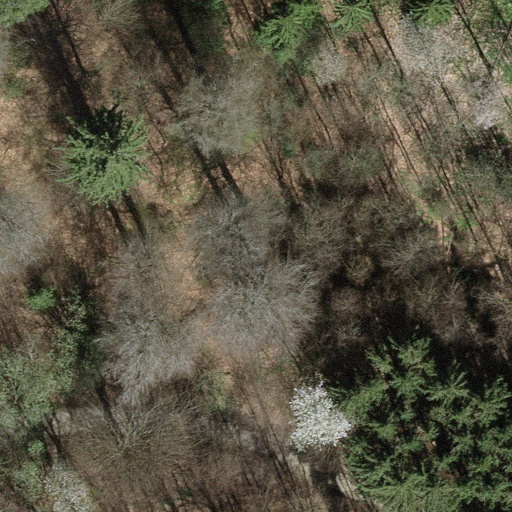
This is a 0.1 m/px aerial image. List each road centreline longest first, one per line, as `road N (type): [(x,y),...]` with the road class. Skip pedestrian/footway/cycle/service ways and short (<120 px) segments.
road 1 (track): [(511,324),(188,511)]
road 2 (track): [(0,427),(169,420),(284,455)]
road 3 (track): [(402,511),(284,455)]
